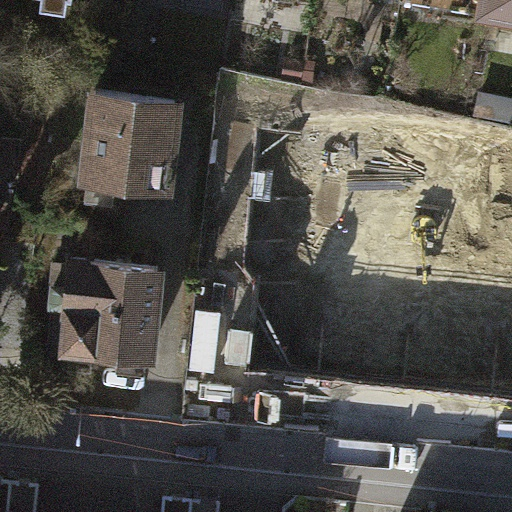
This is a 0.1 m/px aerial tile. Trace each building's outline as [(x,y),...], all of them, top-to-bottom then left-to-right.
[(511,0),(414,0),(511,16),(511,0)] [(169,100),(88,88),(75,175),(156,187),(169,100)] [(511,395),(511,190),(423,186),(412,391),(511,395)] [(149,264),(63,255),(53,344),(92,348),(139,354),(149,264)] [(235,259),(225,365),(345,377),(355,271),(235,259)]
